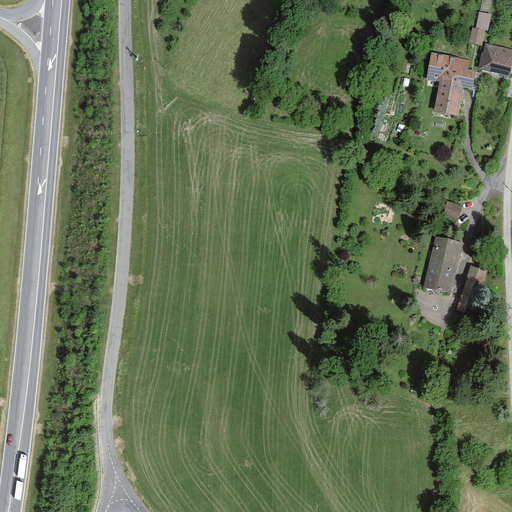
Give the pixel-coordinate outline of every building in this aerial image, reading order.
[(492,13),(479,11),(476,28),(489,31),(492,13)] [(511,62),(511,49),(484,43),(478,69),(509,76),(511,62)] [(469,59),(429,53),(425,80),(437,82),(432,111),(456,115),(461,87),(472,89),(476,69),(468,67),(469,59)] [(445,201),(442,216),(459,219),(462,205),(445,201)] [(463,242),(434,235),(421,287),(450,294),(463,242)] [(488,271),(471,265),(457,306),(473,312),(488,271)]
